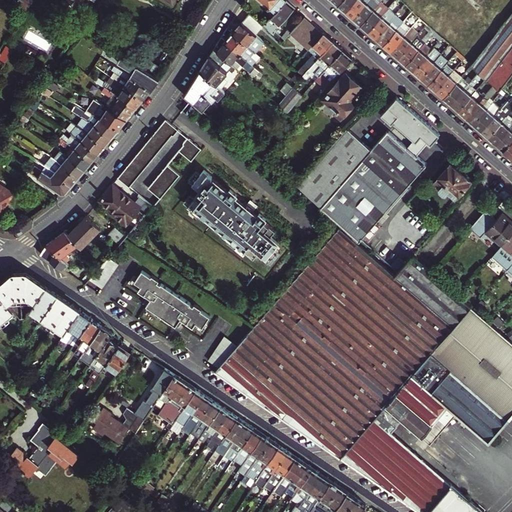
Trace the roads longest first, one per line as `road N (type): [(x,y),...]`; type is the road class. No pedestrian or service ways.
road 1 (residential): [(12,252),(395,511)]
road 2 (residential): [(12,252),(84,194),(161,100),(226,0)]
road 3 (residential): [(511,177),(310,0)]
